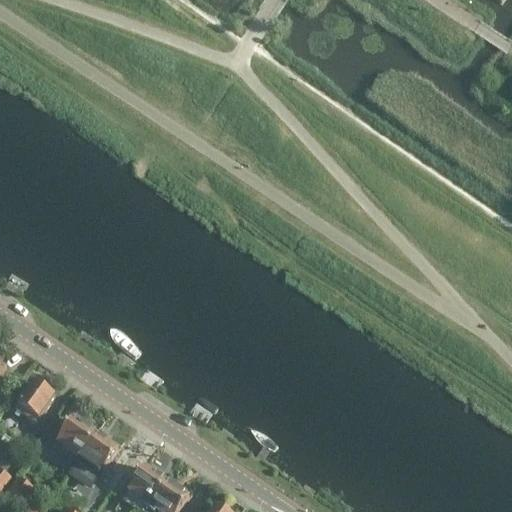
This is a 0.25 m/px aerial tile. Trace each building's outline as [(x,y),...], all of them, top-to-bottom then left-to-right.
[(35,387),(26,400),(22,398),(16,406),(20,409),(16,415),(24,420),(27,416),(39,424),(55,400),(35,387)] [(60,442),(60,443),(56,451),(70,461),(73,459),(79,463),(96,438),(73,422),(60,442)] [(119,453),(96,438),(79,463),(80,464),(81,461),(103,476),(119,453)] [(134,511),(148,511),(167,486),(144,470),(122,503),(134,511)] [(0,495),(11,480),(0,472),(0,495)] [(15,511),(22,511),(36,493),(18,480),(3,503),(15,511)] [(181,511),(189,501),(167,486),(148,511),(181,511)]
